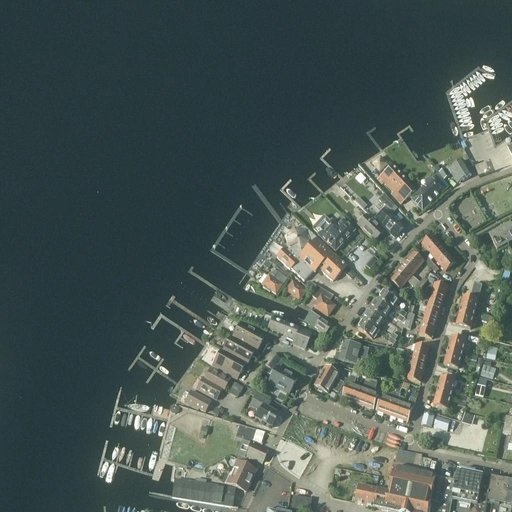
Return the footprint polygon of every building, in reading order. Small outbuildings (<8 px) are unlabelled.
[(393,193),(391,195),(400,205),(416,191),(390,162),(388,165),(381,157),(373,165),(378,170),(375,173),(380,178),(377,181),(382,186),(384,183),(393,193)] [(449,174),(451,173),(458,183),(461,182),(472,175),(470,172),(472,171),(470,168),(468,169),(463,161),(449,169),(450,170),(447,172),(446,169),(441,172),(437,165),(434,167),(440,174),(441,174),(444,180),(450,176),(449,174)] [(491,172),(487,162),(474,167),(477,177),(491,172)] [(449,187),(439,175),(436,178),(436,177),(411,200),(423,212),(447,190),(449,187)] [(394,239),(404,229),(390,216),(397,209),(383,196),(379,201),(386,207),(374,220),(394,239)] [(358,199),(355,202),(363,211),(366,207),(358,199)] [(374,243),(384,233),(367,217),(358,226),(364,231),(363,232),(374,243)] [(325,221),(316,231),(319,234),(317,236),(335,253),(354,233),(342,221),(337,227),(331,222),(329,224),(325,221)] [(511,245),(511,226),(511,224),(500,231),(509,247),(511,245)] [(277,258),(290,270),(291,269),(304,282),(308,279),(313,273),(314,273),(318,269),(333,283),(345,270),(346,269),(304,228),(294,230),(286,239),(290,249),(287,252),(284,250),(277,258)] [(505,249),(509,247),(500,231),(489,237),(498,251),(504,248),(505,249)] [(423,245),(434,258),(444,250),(432,236),(423,245)] [(455,264),(444,250),(434,258),(446,272),(455,264)] [(420,254),(428,264),(430,261),(423,252),(420,254)] [(414,254),(402,268),(421,283),(425,279),(416,272),(424,262),(414,254)] [(373,258),(369,262),(374,266),(378,262),(373,258)] [(266,261),(263,266),(268,270),(272,265),(266,261)] [(438,271),(430,261),(428,264),(435,273),(438,271)] [(417,295),(418,294),(425,286),(421,283),(402,268),(391,281),(401,289),(407,282),(415,289),(413,291),(417,295)] [(277,295),(289,278),(281,272),(279,270),(273,278),(269,276),(263,285),(268,289),(267,290),(271,293),(272,292),(277,295)] [(507,286),(510,273),(503,271),(500,285),(507,286)] [(307,292),(292,282),(286,290),(299,300),(303,294),(304,295),(307,292)] [(317,287),(313,284),(307,289),(311,293),(317,287)] [(447,288),(435,284),(430,301),(442,305),(447,288)] [(460,315),(467,316),(468,311),(475,313),(482,286),(475,284),(471,299),(464,297),(460,315)] [(400,302),(386,291),(379,300),(392,309),(392,310),(394,311),(400,302)] [(314,308),(328,317),(335,307),(321,297),(321,298),(315,294),(312,297),(318,302),(314,308)] [(377,299),(370,309),(385,319),(392,310),(392,309),(379,300),(377,299)] [(430,301),(424,318),(437,322),(442,305),(430,301)] [(363,319),(365,320),(378,329),(378,328),(385,319),(370,309),(363,319)] [(475,313),(468,311),(467,316),(460,315),(457,327),(471,330),(475,313)] [(415,315),(412,315),(408,313),(403,328),(407,329),(410,330),(415,315)] [(487,324),(491,325),(493,318),(489,317),(484,315),(483,315),(479,314),(478,319),(482,320),(482,322),(483,322),(483,324),(487,325),(487,324)] [(321,331),(325,334),(330,326),(320,319),(314,315),(308,322),(315,327),(315,328),(319,330),(318,331),(320,333),(321,331)] [(295,339),(293,345),(299,347),(305,332),(298,329),(282,322),(282,321),(272,317),(269,328),(268,329),(295,339)] [(419,335),(432,339),(437,322),(424,318),(419,335)] [(380,329),(378,328),(378,329),(365,320),(358,329),(373,340),(380,329)] [(263,332),(248,324),(249,324),(244,322),(243,325),(261,335),(263,332)] [(231,338),(257,352),(262,343),(265,338),(261,335),(243,325),(241,324),(240,325),(237,331),(233,339),(231,338)] [(305,349),(311,334),(305,332),(299,347),(305,349)] [(223,352),(221,351),(221,352),(247,366),(252,357),(255,352),(256,353),(257,352),(231,338),(227,344),(223,352)] [(396,342),(395,341),(391,338),(388,343),(393,346),(396,342)] [(452,338),(449,350),(456,351),(455,357),(462,359),(467,341),(452,338)] [(336,360),(357,365),(361,347),(345,343),(342,355),(337,354),(336,360)] [(374,357),(376,349),(364,345),(362,354),(374,357)] [(417,346),(412,363),(425,366),(429,349),(417,346)] [(495,361),(498,349),(489,347),(487,359),(495,361)] [(455,357),(456,351),(449,350),(445,367),(459,371),(462,359),(455,357)] [(218,358),(213,366),(237,380),(242,370),(245,365),(247,366),(221,352),(218,358)] [(273,371),(272,370),(278,360),(271,356),(264,365),(266,367),(264,371),(271,375),(273,371)] [(408,380),(420,383),(425,366),(412,363),(408,380)] [(339,374),(326,366),(320,376),(341,388),(344,383),(340,381),(336,379),(339,374)] [(496,381),(500,371),(484,366),(481,376),(496,381)] [(268,383),(289,394),(297,379),(276,368),(268,383)] [(204,380),(202,379),(224,391),(230,381),(210,369),(204,380)] [(343,399),(353,403),(358,388),(354,387),(357,379),(359,379),(360,375),(353,372),(351,376),(343,399)] [(338,393),(341,388),(320,376),(315,385),(328,393),(331,388),(338,393)] [(442,378),(438,390),(446,392),(444,398),(451,399),(456,382),(442,378)] [(224,391),(202,379),(196,389),(217,401),(222,390),(224,391)] [(353,403),(363,406),(371,384),(366,382),(365,387),(363,390),(358,388),(353,403)] [(387,415),(398,419),(403,405),(398,403),(399,399),(401,395),(400,395),(402,389),(403,389),(405,384),(399,382),(397,390),(387,415)] [(373,394),(375,390),(376,386),(371,384),(363,406),(373,410),(378,396),(373,394)] [(235,385),(233,390),(240,394),(243,389),(235,385)] [(377,412),(387,415),(397,390),(392,388),(388,399),(382,397),(377,412)] [(233,390),(230,395),(238,399),(240,394),(233,390)] [(444,398),(446,392),(438,390),(434,408),(448,411),(451,399),(444,398)] [(206,413),(211,403),(190,392),(184,403),(199,411),(200,409),(206,413)] [(268,408),(271,402),(256,394),(249,406),(259,411),(255,418),(272,428),(279,414),(268,408)] [(416,400),(411,398),(409,403),(408,407),(403,405),(398,419),(408,423),(416,400)] [(171,407),(170,411),(171,414),(175,415),(178,414),(179,409),(178,406),(176,406),(173,405),(171,407)] [(218,417),(221,411),(216,408),(212,414),(218,417)] [(423,426),(431,428),(435,416),(426,414),(423,426)] [(470,426),(473,416),(466,414),(463,423),(470,426)] [(434,428),(448,432),(451,423),(437,418),(434,428)] [(511,424),(505,423),(503,434),(511,436),(511,438),(511,445),(511,444),(511,424)] [(241,425),(237,436),(253,441),(257,430),(241,425)] [(202,427),(199,436),(204,437),(204,436),(206,437),(208,429),(202,427)] [(430,439),(428,445),(442,448),(443,442),(430,439)] [(254,460),(253,462),(257,464),(258,461),(262,463),(267,452),(254,446),(243,442),(236,459),(244,463),(246,457),(254,460)] [(399,451),(396,463),(396,465),(402,466),(405,453),(399,451)] [(417,455),(411,454),(405,453),(402,466),(414,469),(417,455)] [(423,457),(417,455),(414,469),(420,470),(422,459),(423,457)] [(429,475),(432,461),(422,459),(420,470),(419,473),(429,475)] [(237,461),(227,483),(239,489),(246,492),(247,491),(254,476),(256,471),(249,467),(237,461)] [(389,492),(377,490),(373,509),(387,511),(429,511),(431,502),(431,501),(440,503),(445,479),(437,477),(429,475),(419,473),(420,470),(414,469),(402,466),(396,465),(395,468),(389,492)] [(445,479),(440,503),(438,511),(450,511),(453,501),(481,506),(480,511),(485,511),(486,507),(487,507),(487,504),(492,505),(490,511),(498,511),(505,481),(457,471),(455,481),(445,479)] [(172,499),(182,500),(232,508),(234,495),(234,490),(224,488),(206,485),(206,481),(196,480),(195,484),(175,481),(175,483),(173,496),(172,499)] [(511,511),(511,482),(505,481),(498,511),(511,511)] [(377,490),(360,486),(356,505),(373,509),(377,490)] [(290,511),(294,511),(308,511),(311,501),(305,499),(293,497),(290,511)]
